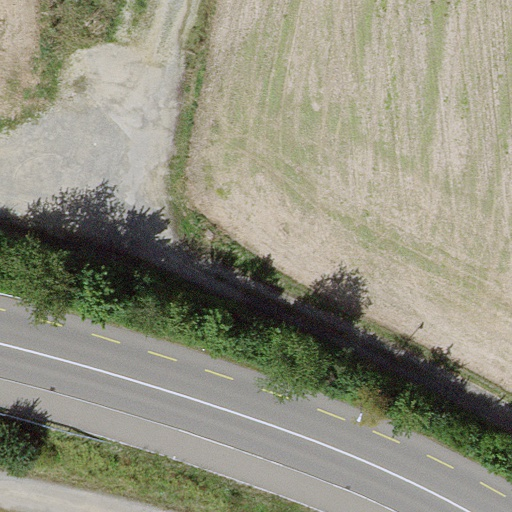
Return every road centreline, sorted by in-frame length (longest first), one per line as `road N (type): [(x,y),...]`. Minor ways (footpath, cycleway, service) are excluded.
road 1 (track): [(511,426),(438,378),(255,287),(124,226),(0,186)]
road 2 (secondary): [(478,511),(331,437),(110,364),(0,344)]
road 3 (track): [(50,203),(145,29),(149,0)]
